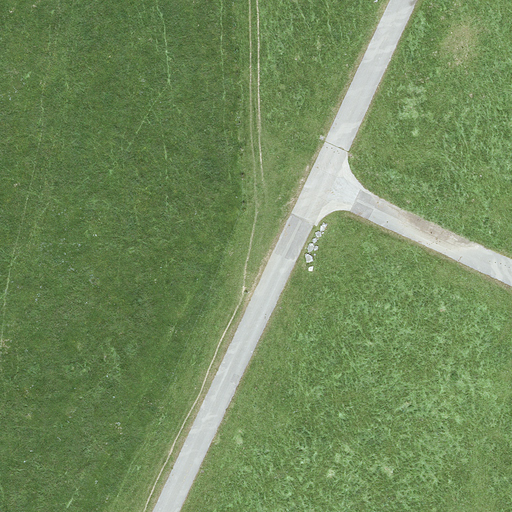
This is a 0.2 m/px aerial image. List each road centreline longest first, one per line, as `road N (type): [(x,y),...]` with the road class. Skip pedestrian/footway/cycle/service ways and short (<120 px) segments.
road 1 (track): [(167,511),(407,0)]
road 2 (track): [(323,179),(511,267)]
